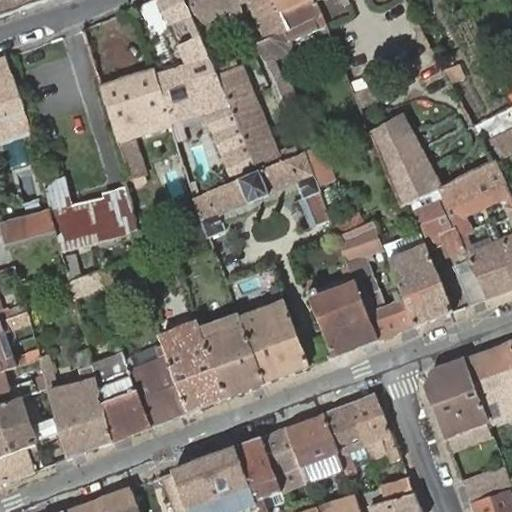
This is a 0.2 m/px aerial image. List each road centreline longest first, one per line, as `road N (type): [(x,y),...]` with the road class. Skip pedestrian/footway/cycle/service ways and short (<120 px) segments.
road 1 (residential): [(392,362),(0,510)]
road 2 (residential): [(447,511),(392,362)]
road 3 (residential): [(511,320),(392,362)]
